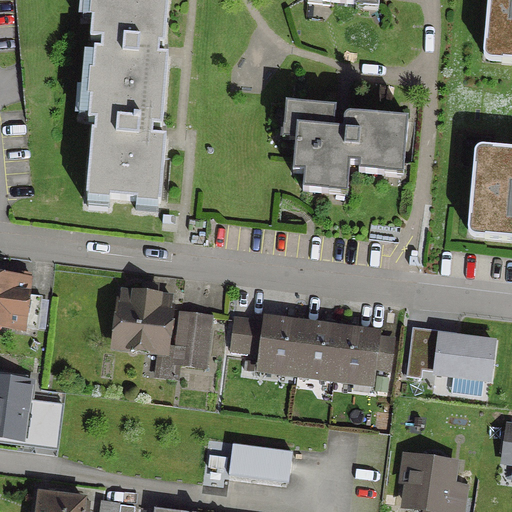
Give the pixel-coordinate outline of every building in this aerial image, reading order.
[(160,46),(164,0),(92,0),(89,40),(100,41),(99,53),(93,52),(87,121),(94,122),(93,134),(91,134),(85,196),(156,203),(162,140),(148,139),(149,127),(158,127),(164,59),(155,58),(156,46),(160,46)] [(511,0),(488,0),(485,48),(511,50),(511,0)] [(326,194),(326,185),(345,187),(347,165),(357,166),(356,173),(382,176),(382,166),(401,168),(405,121),(348,116),(345,117),(342,119),(341,122),(341,127),(332,126),(333,109),(283,104),(281,128),(293,129),(290,174),(301,175),(300,192),(326,194)] [(511,146),(476,143),(470,227),(511,229),(511,146)] [(0,326),(9,328),(9,327),(35,330),(39,298),(24,296),(26,282),(15,281),(15,280),(0,278),(0,326)] [(174,348),(163,347),(169,299),(119,293),(113,347),(157,352),(154,378),(174,380),(176,366),(172,366),(174,348)] [(172,366),(176,366),(202,370),(209,319),(178,315),(174,348),(172,366)] [(257,367),(294,372),(295,372),(301,326),(263,321),(263,326),(249,324),(246,347),(259,349),(257,367)] [(249,324),(234,322),(231,345),(246,347),(249,324)] [(337,330),(301,326),(295,372),(331,376),(337,330)] [(375,335),(337,330),(331,376),(369,381),(371,368),(385,370),(389,342),(374,340),(375,335)] [(491,342),(416,331),(410,373),(419,374),(420,366),(486,376),(491,342)] [(27,381),(0,377),(0,433),(20,437),(27,381)] [(511,429),(507,429),(502,462),(511,463),(511,429)] [(226,476),(286,484),(290,454),(230,446),(226,476)] [(443,511),(451,464),(411,458),(404,508),(432,511),(443,511)] [(54,491),(53,497),(38,495),(35,511),(79,511),(81,501),(64,499),(65,492),(54,491)] [(131,511),(132,508),(100,503),(99,511),(131,511)]
